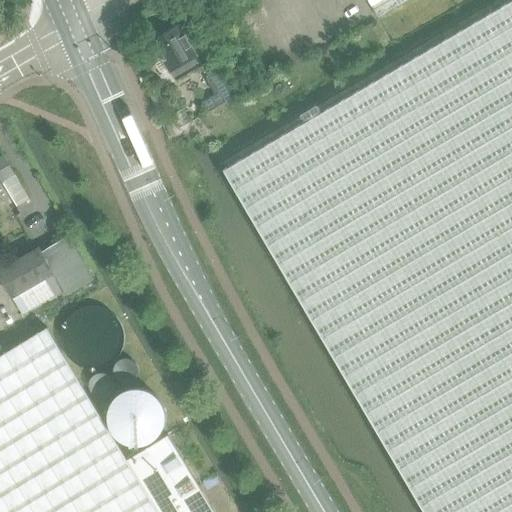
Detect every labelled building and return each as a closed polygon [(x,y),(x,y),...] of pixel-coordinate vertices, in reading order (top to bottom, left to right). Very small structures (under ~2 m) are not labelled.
[(368,0),(379,18),(408,0),(368,0)] [(421,511),(511,511),(511,1),(223,171),(320,339),(421,511)] [(160,73),(164,74),(169,83),(174,81),(175,82),(200,67),(177,27),(165,33),(162,32),(156,36),(155,40),(151,42),(158,54),(154,57),(153,61),(160,73)] [(217,74),(205,81),(214,96),(202,103),(208,113),(232,99),(217,74)] [(183,109),(172,115),(180,129),(190,123),(183,109)] [(171,124),(165,127),(169,137),(175,134),(171,124)] [(0,183),(4,182),(18,206),(27,200),(2,158),(0,159),(0,183)] [(0,281),(11,300),(12,299),(12,300),(82,259),(69,236),(41,252),(39,249),(0,270),(0,281)] [(22,317),(54,298),(65,292),(66,295),(94,279),(82,259),(12,300),(22,317)] [(0,511),(159,511),(128,459),(108,427),(48,327),(0,356),(0,511)] [(216,511),(169,434),(128,459),(159,511),(216,511)]
